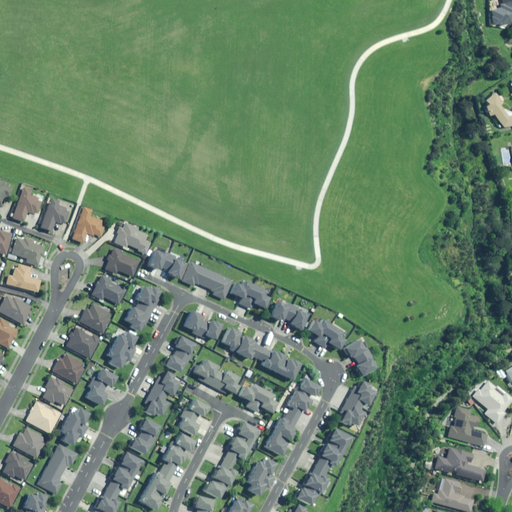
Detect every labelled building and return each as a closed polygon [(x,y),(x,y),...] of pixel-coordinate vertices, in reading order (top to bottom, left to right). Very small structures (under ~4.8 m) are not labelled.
[(511,0),(499,0),(501,5),(488,9),(490,15),(489,16),(491,24),(496,23),(497,26),(508,22),(511,19),(511,0)] [(511,115),(507,117),(504,116),(496,105),(500,103),(492,93),(482,101),(485,105),(482,107),(488,115),(490,114),(501,128),(511,125),(511,79),(507,85),(510,87),(511,93),(511,115)] [(1,182),(0,181),(0,207),(4,195),(8,196),(10,189),(0,186),(1,182)] [(25,213),(31,215),(31,213),(35,214),(40,197),(29,193),(29,191),(21,188),(10,219),(21,223),(25,213)] [(53,223),(58,225),(59,223),(62,224),(67,212),(64,210),(64,209),(55,205),(57,201),(49,198),(37,228),(49,232),(53,223)] [(89,210),(81,207),(70,240),(81,244),(84,234),(90,236),(91,235),(98,237),(102,228),(99,226),(101,221),(88,216),(89,210)] [(135,229),(123,223),(120,229),(117,227),(115,232),(117,233),(112,243),(124,248),(125,245),(135,250),(135,251),(143,255),(148,244),(142,241),(145,235),(134,230),(135,229)] [(0,254),(3,255),(9,234),(0,231),(0,254)] [(31,241),(21,238),(21,239),(15,237),(10,254),(24,259),(23,263),(36,266),(42,247),(30,243),(31,241)] [(111,249),(108,255),(107,255),(106,259),(107,260),(102,270),(114,274),(115,271),(130,277),(137,262),(119,255),(120,253),(111,249)] [(164,253),(154,249),(147,265),(155,268),(156,267),(159,269),(160,266),(168,270),(166,273),(177,278),(184,262),(174,258),(175,255),(165,251),(164,253)] [(232,280),(190,261),(181,280),(193,285),(194,282),(213,291),(211,294),(223,299),(232,280)] [(28,271),(29,268),(15,265),(14,268),(12,268),(10,276),(6,275),(4,284),(35,293),(38,281),(28,278),(29,271),(28,271)] [(99,275),(95,282),(94,281),(92,285),(93,286),(89,295),(100,301),(101,298),(116,305),(123,290),(107,282),(108,280),(99,275)] [(241,284),(235,281),(231,292),(241,297),(238,303),(250,308),(252,302),(264,307),(269,296),(263,294),(265,289),(243,279),(241,284)] [(130,326),(138,330),(141,324),(143,325),(158,297),(156,296),(160,290),(151,285),(150,289),(143,285),(136,299),(138,300),(134,307),(132,305),(125,319),(132,323),(130,326)] [(29,308),(11,298),(10,299),(4,296),(0,305),(0,314),(21,325),(26,317),(27,317),(29,313),(27,312),(29,308)] [(287,304),(278,300),(271,316),(282,320),(283,318),(291,321),(289,324),(300,329),(307,314),(297,309),(298,307),(288,302),(287,304)] [(108,314),(89,305),(86,310),(83,309),(77,322),(100,334),(108,320),(105,319),(108,314)] [(191,309),(184,325),(193,329),(192,333),(203,338),(204,334),(215,339),(222,323),(210,318),(208,322),(201,319),(203,314),(191,309)] [(319,323),(314,319),(307,330),(317,336),(313,341),(324,348),(327,343),(338,349),(345,339),(340,336),(343,331),(322,318),(319,323)] [(14,336),(14,335),(16,331),(6,326),(7,324),(0,320),(0,345),(6,349),(11,341),(14,336)] [(261,364),(291,380),(300,363),(272,348),(270,351),(251,341),(252,338),(229,326),(221,342),(230,346),(229,348),(249,359),(250,357),(262,363),(261,364)] [(67,337),(69,338),(64,347),(87,359),(97,341),(74,328),(72,333),(70,332),(67,337)] [(130,347),(136,336),(125,330),(123,335),(118,333),(107,355),(111,358),(109,362),(119,368),(124,358),(129,361),(135,349),(130,347)] [(169,353),(163,364),(178,372),(183,363),(185,364),(191,354),(189,353),(194,343),(180,335),(174,345),(177,347),(173,355),(169,353)] [(364,347),(358,339),(343,348),(349,357),(353,355),(357,363),(354,365),(360,376),(376,366),(370,357),(371,357),(365,346),(364,347)] [(80,363),(63,354),(60,360),(57,358),(50,372),(74,384),(81,370),(78,368),(80,363)] [(198,363),(194,371),(200,374),(197,378),(225,394),(228,390),(234,393),(238,386),(235,384),(239,377),(225,369),(223,373),(216,369),(218,365),(205,358),(201,365),(198,363)] [(511,365),(502,372),(511,385),(511,365)] [(116,375),(101,368),(97,377),(93,375),(87,386),(91,388),(86,397),(101,405),(106,394),(102,392),(106,384),(110,386),(116,375)] [(174,376),(165,371),(161,377),(158,375),(143,402),(148,405),(144,411),(152,415),(154,412),(159,415),(178,381),(173,378),(174,376)] [(70,387),(62,384),(62,382),(52,379),(48,378),(40,399),(63,407),(70,387)] [(319,386),(304,378),(300,385),(298,384),(286,406),(289,407),(283,418),(281,416),(265,447),(281,455),(295,427),(293,426),(302,410),(304,411),(312,396),(313,396),(319,386)] [(367,404),(374,391),(368,387),(369,384),(361,380),(357,387),(354,385),(338,413),(341,415),(338,421),(347,426),(349,421),(356,425),(363,411),(360,409),(363,402),(367,404)] [(485,381),(481,386),(479,385),(469,396),(471,397),(485,410),(482,414),(494,424),(503,414),(501,412),(511,399),(504,393),(500,397),(491,390),(493,387),(485,381)] [(250,388),(244,385),(239,395),(249,400),(245,406),(257,412),(260,406),(271,412),(276,402),(271,399),(273,394),(252,383),(250,388)] [(208,406),(194,398),(188,408),(185,406),(180,417),(182,418),(178,426),(193,434),(198,424),(194,421),(198,414),(203,416),(208,406)] [(58,414),(34,401),(23,421),(47,434),(58,414)] [(469,410),(453,406),(450,417),(453,417),(450,427),(447,427),(444,437),(482,447),(485,435),(469,431),(470,427),(474,428),(477,418),(467,415),(469,410)] [(71,410),(60,432),(64,434),(61,439),(72,445),(77,435),(81,437),(87,426),(83,423),(89,413),(78,407),(75,413),(71,410)] [(159,426),(144,418),(138,428),(141,429),(137,437),(134,435),(128,446),(143,454),(148,445),(150,446),(156,436),(154,435),(159,426)] [(242,459),(258,430),(241,421),(228,443),(230,444),(219,466),(217,465),(203,490),(218,498),(226,484),(228,485),(236,471),(232,468),(238,457),(242,459)] [(307,475),(295,497),(312,506),(327,477),(324,475),(330,464),(333,466),(350,436),(333,427),(320,451),(322,452),(309,476),(307,475)] [(42,438),(24,429),(20,437),(16,435),(11,446),(34,459),(41,445),(38,444),(42,438)] [(155,471),(138,501),(155,510),(171,482),(168,481),(177,464),(180,466),(194,440),(180,433),(174,443),(171,441),(162,459),(165,461),(159,473),(155,471)] [(58,444),(37,485),(55,494),(61,483),(58,481),(67,463),(70,465),(76,454),(58,444)] [(456,448),(455,449),(447,447),(444,459),(435,457),(432,469),(481,483),(484,471),(477,469),(477,468),(467,465),(471,454),(462,451),(462,450),(456,448)] [(14,452),(14,453),(9,451),(2,462),(5,464),(0,472),(11,478),(12,476),(22,481),(32,463),(23,458),(23,457),(14,452)] [(124,489),(140,460),(124,451),(120,459),(121,460),(117,467),(116,466),(111,474),(113,475),(101,496),(100,495),(90,511),(111,511),(117,501),(114,499),(121,487),(124,489)] [(276,462),(266,457),(263,463),(259,460),(247,482),(252,484),(249,490),(259,495),(263,486),(268,488),(275,476),(270,474),(276,462)] [(433,494),(431,493),(428,502),(464,511),(468,511),(471,500),(460,498),(461,496),(455,494),(458,483),(443,479),(440,491),(434,489),(433,494)] [(9,486),(0,481),(0,504),(8,508),(18,489),(10,485),(9,486)] [(41,511),(45,502),(43,502),(46,495),(37,492),(35,495),(28,493),(23,507),(26,508),(24,511),(41,511)] [(210,510),(212,499),(197,495),(194,506),(197,507),(195,511),(211,511),(212,510),(210,510)] [(248,511),(252,504),(243,500),(242,503),(235,499),(228,511),(248,511)]
